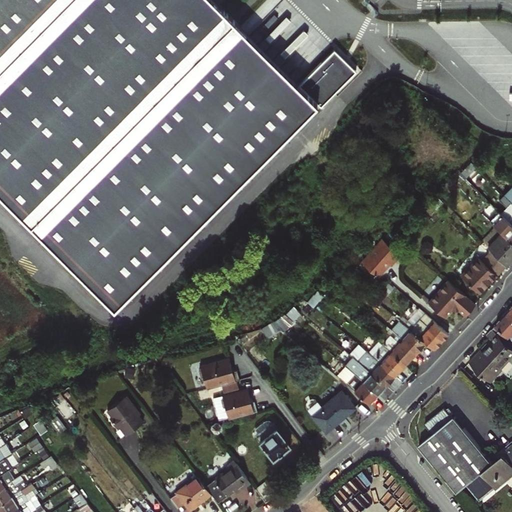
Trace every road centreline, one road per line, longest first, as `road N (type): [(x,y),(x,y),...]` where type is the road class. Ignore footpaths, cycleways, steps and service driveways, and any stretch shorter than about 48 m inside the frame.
road 1 (residential): [(380,424),(511,287)]
road 2 (residential): [(277,511),(380,424)]
